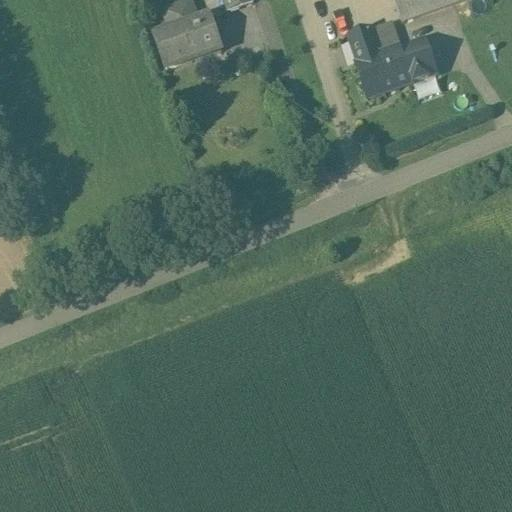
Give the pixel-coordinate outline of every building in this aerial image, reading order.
[(250,0),(221,0),(227,16),(253,7),(250,0)] [(392,0),(402,26),(475,0),(392,0)] [(190,5),(163,15),(170,35),(154,41),(166,75),(183,68),(188,82),(215,73),(210,59),(221,55),(208,21),(197,25),(190,5)] [(392,27),(349,41),(358,67),(355,68),(367,103),(413,87),(401,53),(392,27)] [(401,53),(413,87),(436,79),(425,45),(401,53)]
